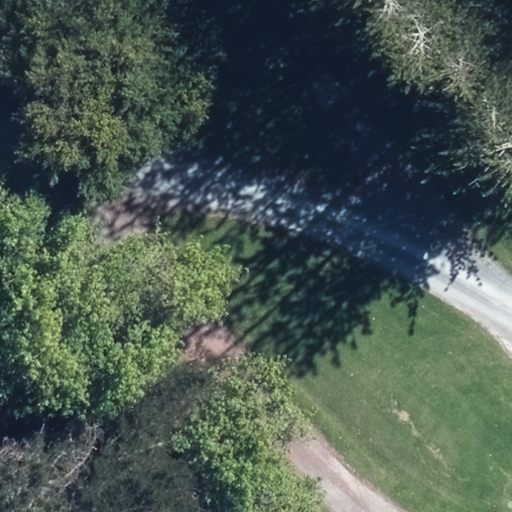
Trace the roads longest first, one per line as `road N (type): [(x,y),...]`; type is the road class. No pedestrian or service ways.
road 1 (track): [(0,146),(114,173),(115,268),(388,511)]
road 2 (track): [(511,311),(385,234),(254,192),(114,173)]
